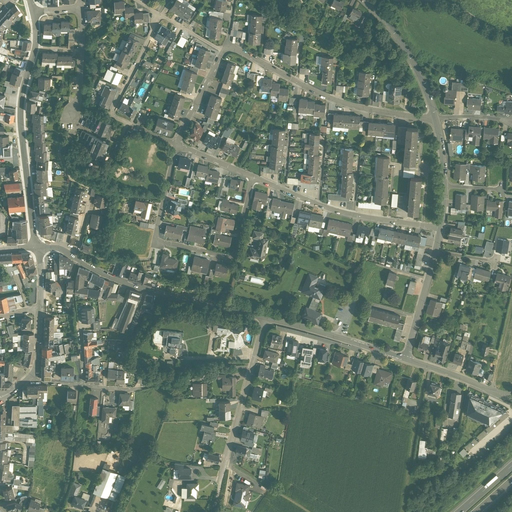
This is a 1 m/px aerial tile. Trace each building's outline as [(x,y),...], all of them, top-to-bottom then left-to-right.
[(178,0),(175,0),(173,3),(170,9),(175,13),(182,2),(178,0)] [(226,0),(225,0),(217,0),(216,8),(215,8),(224,10),(226,0)] [(340,3),(334,0),(331,6),(336,8),(335,9),(340,12),(343,7),(344,4),(340,2),(340,3)] [(124,1),(114,1),(114,11),(119,11),(119,10),(124,10),(124,7),(124,1)] [(187,6),(182,2),(175,13),(181,16),(187,6)] [(15,5),(10,9),(14,14),(15,15),(17,14),(20,11),(15,5)] [(133,6),(124,7),(124,10),(125,16),(134,15),(133,13),(133,6)] [(187,6),(181,16),(186,20),(188,16),(193,10),(187,6)] [(10,9),(5,15),(9,19),(11,20),(13,17),(12,16),(14,14),(10,9)] [(353,10),(347,20),(355,24),(356,24),(359,18),(359,19),(360,16),(362,14),(353,10)] [(99,11),(87,12),(88,22),(89,22),(100,21),(99,11)] [(143,12),(133,13),(134,15),(134,22),(138,22),(138,21),(143,20),(143,19),(143,16),(143,13),(143,12)] [(12,22),(11,23),(12,24),(14,25),(18,20),(20,18),(17,14),(15,15),(16,17),(15,18),(12,22)] [(262,15),(252,14),(252,22),(261,23),(262,18),(262,15)] [(5,15),(0,20),(0,21),(4,25),(9,19),(5,15)] [(359,19),(359,18),(356,24),(355,24),(355,25),(362,29),(364,24),(367,19),(360,16),(359,19)] [(217,18),(212,17),(211,17),(210,17),(208,28),(212,29),(220,30),(221,27),(222,19),(217,18)] [(9,19),(4,25),(5,26),(8,28),(12,24),(11,23),(12,22),(11,20),(9,19)] [(69,22),(61,22),(61,24),(60,30),(64,30),(64,31),(69,31),(69,29),(69,22)] [(261,23),(252,22),(251,32),(261,33),(261,26),(261,23)] [(61,24),(52,23),(52,25),(52,32),(56,32),(57,31),(60,32),(60,30),(61,24)] [(52,25),(44,24),(43,34),(44,34),(44,32),(47,33),(47,34),(52,34),(52,32),(52,25)] [(162,26),(158,33),(160,34),(165,37),(168,30),(162,26)] [(220,30),(212,29),(210,37),(219,38),(220,34),(220,33),(219,33),(220,30),(220,31),(220,30)] [(175,34),(168,30),(165,37),(169,39),(171,41),(175,34)] [(261,33),(251,32),(250,32),(249,42),(250,42),(250,41),(254,42),(254,43),(260,43),(261,33)] [(159,36),(157,34),(155,38),(157,39),(158,40),(161,42),(165,37),(160,34),(159,36)] [(132,39),(129,37),(123,51),(132,55),(139,41),(132,39)] [(183,46),(186,40),(182,37),(178,44),(183,46)] [(31,42),(27,41),(23,41),(22,46),(26,47),(26,49),(30,49),(31,42)] [(287,45),(286,45),(285,53),(296,54),(297,49),(297,46),(287,45)] [(201,48),(200,48),(198,56),(207,59),(210,51),(201,48)] [(123,51),(122,51),(120,55),(118,60),(118,61),(119,62),(118,65),(125,68),(132,55),(123,51)] [(7,55),(6,55),(5,55),(0,53),(0,58),(10,63),(11,63),(13,58),(7,55)] [(50,53),(42,53),(42,61),(49,61),(50,53)] [(57,54),(50,53),(49,61),(57,62),(57,56),(57,54)] [(285,53),(284,53),(283,62),(288,62),(288,63),(295,64),(296,54),(285,53)] [(65,56),(57,56),(57,62),(57,64),(64,64),(65,56)] [(207,59),(198,56),(195,65),(199,67),(204,69),(207,59)] [(333,57),(322,56),(322,64),(324,65),(332,65),(333,57)] [(26,61),(13,58),(11,63),(24,67),(26,61)] [(235,65),(228,62),(227,66),(226,66),(227,66),(225,70),(232,73),(233,68),(234,69),(234,68),(235,65)] [(332,65),(324,65),(323,74),(332,74),(332,65)] [(24,69),(16,67),(14,73),(21,75),(22,75),(24,69)] [(116,71),(109,69),(105,78),(111,81),(118,84),(122,74),(116,71)] [(145,76),(151,79),(152,77),(156,79),(158,74),(149,69),(145,76)] [(189,71),(186,69),(182,79),(184,79),(194,83),(197,73),(189,71)] [(225,70),(225,71),(223,76),(221,81),(223,82),(229,84),(230,84),(232,77),(233,73),(232,73),(225,70)] [(13,72),(10,82),(11,82),(19,84),(21,75),(14,73),(13,72)] [(370,72),(361,72),(360,72),(359,75),(361,75),(360,80),(369,81),(370,72)] [(332,74),(323,74),(323,77),(324,77),(324,81),(327,82),(327,83),(331,83),(332,75),(332,74)] [(50,78),(38,77),(38,78),(39,78),(39,81),(38,81),(38,82),(39,82),(38,87),(43,87),(43,88),(49,88),(49,82),(48,82),(49,78),(50,78)] [(194,83),(184,79),(181,88),(187,90),(191,91),(194,83)] [(272,80),(263,79),(262,90),(271,91),(272,83),(272,80)] [(360,80),(359,80),(358,87),(369,88),(369,81),(360,80)] [(468,83),(460,82),(460,90),(456,90),(456,91),(467,91),(468,83)] [(280,84),(272,83),(271,91),(271,94),(279,95),(279,88),(280,84)] [(111,87),(109,87),(105,85),(103,90),(107,92),(105,96),(103,95),(99,103),(108,107),(116,90),(111,88),(111,87)] [(401,86),(390,85),(389,93),(400,95),(401,86)] [(358,87),(357,95),(362,95),(368,96),(369,88),(358,87)] [(289,89),(279,88),(279,95),(279,98),(288,99),(289,89)] [(445,92),(446,92),(446,96),(444,96),(444,104),(454,105),(455,101),(456,101),(456,91),(448,90),(448,89),(447,88),(446,88),(445,88),(444,88),(444,89),(443,90),(444,91),(445,92)] [(39,92),(31,90),(29,97),(37,99),(38,95),(39,92)] [(400,95),(389,93),(389,98),(389,102),(388,102),(398,103),(399,99),(400,99),(400,95)] [(184,97),(175,94),(171,104),(181,107),(184,97)] [(220,98),(211,95),(208,104),(217,107),(220,98)] [(140,102),(141,101),(134,97),(133,99),(136,100),(132,108),(136,110),(139,104),(141,105),(143,103),(140,102)] [(481,99),(468,98),(467,105),(468,105),(468,109),(480,110),(481,99)] [(308,100),(300,99),(299,110),(307,111),(308,101),(308,100)] [(35,102),(26,101),(26,111),(31,112),(33,112),(35,113),(35,102)] [(315,102),(308,101),(307,111),(314,111),(315,104),(315,102)] [(511,101),(506,101),(506,106),(497,105),(497,111),(506,111),(505,113),(511,113),(511,101)] [(127,104),(123,102),(119,109),(126,113),(129,106),(130,106),(127,104)] [(181,107),(171,104),(168,115),(175,117),(178,118),(181,107)] [(217,107),(208,104),(206,109),(216,113),(218,107),(217,107)] [(326,105),(315,104),(314,111),(314,115),(325,116),(326,105)] [(15,109),(3,107),(0,106),(0,112),(14,114),(15,109)] [(132,108),(129,106),(126,113),(133,117),(136,110),(132,108)] [(216,113),(206,109),(204,115),(208,117),(214,119),(216,113)] [(14,114),(0,112),(0,115),(5,115),(4,121),(13,122),(14,114)] [(35,113),(33,112),(33,116),(32,116),(32,122),(33,122),(43,122),(43,114),(41,114),(36,113),(35,113)] [(113,125),(86,113),(84,117),(87,118),(84,125),(105,135),(108,128),(111,129),(113,125)] [(342,115),(334,115),(333,120),(333,126),(341,126),(342,115)] [(349,116),(342,115),(341,126),(345,127),(345,126),(348,126),(349,116)] [(360,117),(349,116),(348,126),(348,127),(359,128),(360,122),(360,117)] [(173,123),(158,118),(154,128),(169,134),(173,123)] [(43,122),(33,122),(33,128),(33,131),(34,131),(42,131),(42,126),(43,126),(43,122)] [(377,123),(369,123),(368,129),(368,134),(376,134),(377,123)] [(384,124),(377,123),(376,134),(383,135),(384,133),(384,124)] [(395,125),(384,124),(384,133),(394,135),(395,125)] [(193,128),(192,129),(191,130),(191,132),(189,136),(197,140),(196,140),(197,140),(202,130),(202,129),(195,125),(193,128)] [(481,127),(473,127),(469,126),(469,130),(468,135),(469,135),(474,135),(474,140),(472,140),(472,144),(479,145),(479,137),(480,137),(481,133),(481,127)] [(413,128),(407,128),(406,146),(417,147),(418,129),(413,128)] [(463,129),(451,128),(451,133),(450,133),(450,135),(450,138),(456,139),(455,140),(462,141),(463,129)] [(499,129),(487,128),(487,136),(483,135),(483,138),(490,138),(490,143),(495,143),(497,143),(498,139),(499,129)] [(42,131),(34,131),(34,135),(33,140),(35,141),(44,141),(44,137),(43,137),(43,132),(42,131)] [(108,143),(82,131),(80,135),(83,137),(80,144),(90,148),(88,152),(102,158),(103,159),(103,160),(104,160),(105,160),(105,159),(105,158),(107,153),(104,152),(108,143)] [(207,133),(203,141),(209,145),(214,136),(215,134),(210,131),(209,134),(207,133)] [(214,136),(209,145),(215,148),(220,140),(216,138),(214,136)] [(44,141),(35,141),(34,146),(35,146),(35,150),(36,150),(44,150),(44,146),(45,146),(45,141),(44,141)] [(225,141),(221,149),(226,151),(225,151),(228,153),(233,144),(231,143),(230,144),(225,141)] [(8,145),(0,145),(0,149),(0,152),(1,156),(12,156),(12,151),(11,144),(8,144),(8,145)] [(228,153),(231,154),(236,156),(238,152),(237,152),(239,149),(234,146),(234,145),(233,144),(228,153)] [(417,147),(406,146),(404,164),(415,165),(417,147)] [(44,150),(36,150),(36,154),(35,159),(37,160),(46,160),(46,155),(45,155),(45,151),(44,150)] [(190,159),(179,157),(177,166),(188,168),(190,159)] [(389,157),(378,157),(376,176),(377,177),(375,203),(386,204),(387,197),(388,187),(388,185),(388,184),(388,177),(389,178),(389,177),(388,177),(388,176),(387,176),(388,168),(388,167),(388,165),(389,158),(389,157)] [(46,160),(37,160),(36,165),(37,165),(37,169),(42,169),(47,168),(48,160),(46,160)] [(465,164),(456,164),(455,174),(454,174),(454,179),(459,179),(459,180),(460,180),(460,178),(464,178),(465,168),(464,168),(465,164)] [(208,167),(198,165),(196,174),(206,177),(207,170),(208,167)] [(485,166),(475,165),(475,169),(473,168),(473,172),(474,172),(474,175),(473,175),(473,180),(484,181),(485,166)] [(9,168),(0,167),(0,175),(5,175),(5,172),(9,171),(8,171),(9,171),(9,168)] [(9,171),(8,171),(9,171),(9,173),(6,174),(7,177),(9,177),(10,179),(18,178),(16,170),(9,171)] [(219,172),(207,170),(205,179),(217,182),(218,177),(219,172)] [(308,174),(302,174),(302,179),(302,181),(305,182),(308,182),(311,182),(315,183),(317,183),(318,175),(308,174)] [(413,177),(411,177),(409,195),(420,196),(422,178),(414,177),(413,177)] [(237,180),(231,179),(229,187),(235,189),(241,191),(243,180),(237,179),(237,180)] [(35,188),(35,195),(43,194),(47,195),(46,187),(35,188)] [(84,190),(76,188),(74,195),(82,197),(84,190)] [(267,194),(255,191),(252,208),(259,210),(261,202),(265,203),(266,197),(267,194)] [(35,195),(34,195),(34,203),(43,202),(43,199),(43,194),(35,195)] [(466,195),(456,194),(455,208),(465,209),(465,204),(466,195)] [(82,197),(74,195),(72,203),(80,204),(82,197)] [(420,196),(409,195),(408,213),(419,214),(420,196)] [(484,196),(472,195),(471,205),(471,209),(483,210),(484,196)] [(107,198),(97,196),(96,200),(95,200),(94,203),(95,203),(95,206),(98,206),(97,208),(101,209),(102,207),(105,208),(107,198)] [(24,197),(15,198),(16,211),(25,210),(24,197)] [(15,198),(7,198),(9,212),(16,211),(15,198)] [(284,202),(277,200),(277,199),(272,198),(272,199),(270,209),(274,210),(274,211),(281,213),(284,202)] [(152,203),(144,201),(144,202),(136,200),(134,206),(143,208),(141,216),(148,218),(150,212),(152,207),(151,207),(152,203)] [(177,202),(171,200),(170,205),(169,205),(168,211),(177,213),(178,208),(180,209),(180,206),(179,205),(180,202),(177,202)] [(228,202),(222,201),(220,210),(229,212),(236,213),(238,205),(231,203),(231,204),(228,203),(228,202)] [(496,202),(490,202),(490,203),(489,203),(489,209),(497,209),(497,214),(495,214),(495,218),(502,218),(503,201),(496,201),(496,202)] [(43,202),(34,203),(35,212),(44,211),(46,210),(46,208),(44,208),(43,202)] [(295,204),(284,202),(281,213),(280,217),(284,218),(286,211),(288,211),(288,213),(293,214),(295,204)] [(80,204),(72,203),(71,210),(73,210),(79,212),(80,204)] [(312,214),(300,211),(299,216),(300,216),(298,222),(305,224),(304,229),(308,230),(309,225),(312,214)] [(323,216),(312,214),(309,225),(315,226),(320,227),(322,221),(323,216)] [(104,218),(93,215),(91,223),(96,224),(95,226),(101,227),(104,218)] [(47,216),(39,217),(40,225),(49,224),(48,216),(47,216)] [(70,216),(68,223),(76,225),(78,218),(70,216)] [(234,220),(220,216),(217,226),(223,227),(225,227),(231,229),(232,225),(233,225),(234,220)] [(340,222),(329,219),(328,224),(329,224),(328,230),(328,231),(338,233),(341,222),(340,222)] [(26,220),(19,221),(13,221),(12,221),(12,228),(16,228),(16,241),(25,240),(25,238),(26,238),(25,228),(26,228),(26,220)] [(352,224),(341,222),(338,233),(348,235),(350,229),(351,229),(352,224)] [(76,225),(68,223),(66,231),(75,233),(76,225)] [(49,224),(40,225),(41,233),(43,233),(44,237),(51,240),(51,239),(56,240),(56,238),(58,232),(51,229),(51,224),(49,224)] [(176,227),(166,225),(167,226),(166,229),(165,229),(164,234),(170,235),(179,237),(179,238),(180,234),(179,233),(180,229),(180,228),(176,227)] [(370,228),(358,226),(356,235),(356,237),(360,238),(361,236),(363,236),(362,243),(366,244),(370,228)] [(201,230),(198,229),(198,228),(193,227),(192,234),(191,239),(198,240),(198,242),(203,243),(204,237),(205,237),(205,236),(204,236),(204,232),(201,231),(201,230)] [(12,228),(11,228),(12,237),(7,237),(6,244),(16,244),(16,241),(16,228),(12,228)] [(387,229),(380,228),(380,230),(378,237),(385,238),(387,229)] [(457,229),(451,228),(450,234),(461,236),(461,237),(462,230),(463,230),(457,229)] [(394,231),(387,229),(385,238),(392,240),(394,231)] [(397,232),(394,231),(392,240),(398,241),(400,232),(397,232),(397,231),(397,232)] [(266,240),(261,239),(263,233),(259,232),(258,238),(259,240),(257,248),(255,249),(250,248),(249,253),(248,252),(247,256),(250,257),(251,256),(257,257),(259,259),(260,259),(263,256),(263,257),(264,256),(263,254),(265,246),(266,246),(267,244),(265,243),(266,240)] [(404,233),(401,232),(400,232),(398,241),(405,243),(407,234),(404,233)] [(220,235),(215,234),(214,234),(214,237),(213,243),(229,247),(231,237),(220,235)] [(414,235),(407,234),(405,243),(412,244),(414,235)] [(461,236),(450,234),(449,234),(448,241),(454,242),(460,243),(460,242),(461,236)] [(421,237),(414,235),(412,244),(416,245),(419,246),(420,241),(421,237)] [(501,256),(505,256),(505,253),(507,254),(509,241),(498,239),(496,252),(502,253),(501,256)] [(491,252),(493,244),(487,242),(484,250),(491,252)] [(88,246),(82,244),(80,248),(90,253),(92,247),(89,245),(88,246)] [(21,253),(11,254),(12,262),(14,262),(15,262),(16,262),(15,260),(23,260),(21,253)] [(29,253),(21,253),(23,260),(24,265),(34,262),(32,255),(31,254),(29,253)] [(177,260),(167,257),(168,254),(163,253),(160,266),(175,269),(177,260)] [(73,261),(66,257),(64,262),(62,265),(70,269),(71,265),(73,261)] [(209,260),(194,257),(192,268),(201,270),(201,271),(206,273),(209,260)] [(124,263),(120,263),(115,275),(120,277),(126,263),(126,262),(124,261),(124,263)] [(24,273),(19,262),(16,262),(15,262),(14,262),(20,274),(22,278),(25,277),(24,273)] [(228,266),(216,263),(215,270),(214,273),(220,275),(225,276),(228,266)] [(470,267),(460,264),(457,276),(461,277),(460,279),(464,280),(464,278),(466,277),(468,278),(470,267)] [(36,267),(26,270),(27,272),(28,276),(37,274),(36,267)] [(88,271),(79,267),(76,277),(75,287),(80,288),(81,276),(82,276),(82,277),(85,278),(86,277),(89,279),(92,273),(88,271)] [(491,272),(476,268),(476,272),(475,272),(475,273),(474,276),(474,277),(474,278),(482,281),(482,279),(488,281),(491,272)] [(135,274),(131,272),(128,279),(135,282),(139,272),(136,271),(135,274)] [(143,273),(139,272),(135,282),(142,285),(143,281),(141,280),(143,273)] [(396,274),(389,272),(386,283),(393,285),(396,274)] [(101,278),(92,273),(89,279),(98,284),(101,278)] [(511,277),(497,273),(495,281),(494,282),(501,284),(500,288),(507,290),(511,277)] [(152,276),(145,274),(143,281),(142,285),(156,290),(157,285),(152,283),(152,284),(150,283),(147,282),(148,279),(151,280),(152,276)] [(316,276),(309,274),(307,278),(308,280),(314,282),(316,276)] [(12,275),(7,277),(11,284),(16,283),(12,275)] [(102,286),(101,288),(104,289),(105,290),(106,286),(108,287),(109,282),(104,280),(102,286)] [(314,282),(308,280),(303,292),(306,293),(309,285),(314,287),(316,283),(314,282)] [(55,290),(55,281),(53,281),(50,281),(46,281),(45,289),(55,290)] [(113,283),(109,282),(108,287),(105,295),(109,296),(109,294),(113,283)] [(308,308),(308,309),(315,311),(324,291),(318,288),(314,287),(309,285),(306,293),(314,296),(308,308)] [(141,294),(130,290),(127,299),(138,303),(141,294)] [(124,296),(118,294),(117,295),(116,299),(116,301),(122,303),(124,296)] [(152,297),(146,296),(143,306),(145,307),(151,308),(152,305),(153,301),(151,301),(152,297)] [(6,297),(0,298),(0,311),(9,310),(6,297)] [(138,303),(127,299),(126,304),(118,319),(114,329),(127,333),(135,309),(138,303)] [(442,303),(431,300),(429,305),(426,313),(439,317),(442,303)] [(93,307),(81,307),(82,321),(94,320),(93,307)] [(322,314),(315,311),(314,314),(307,312),(308,309),(308,308),(306,307),(302,317),(318,323),(322,314)] [(386,312),(371,308),(368,320),(382,324),(386,312)] [(140,311),(135,309),(127,333),(135,336),(144,312),(140,311)] [(400,316),(386,312),(382,324),(397,328),(398,325),(399,322),(400,316)] [(27,317),(24,317),(24,318),(22,318),(22,328),(30,328),(30,322),(32,322),(32,319),(30,319),(30,318),(27,318),(27,317)] [(232,322),(214,319),(212,329),(212,330),(216,331),(217,326),(231,329),(232,322)] [(244,324),(232,322),(231,329),(232,329),(232,330),(233,333),(235,332),(239,333),(239,330),(243,331),(244,324)] [(182,332),(163,329),(162,335),(167,336),(165,345),(170,346),(178,347),(182,347),(182,343),(181,343),(182,332)] [(92,332),(83,332),(84,340),(91,340),(91,339),(91,336),(92,336),(92,332)] [(461,348),(465,349),(467,344),(470,334),(465,332),(461,348)] [(280,336),(272,335),(271,342),(279,344),(279,343),(281,343),(282,339),(280,338),(280,336)] [(33,341),(23,340),(23,347),(24,347),(24,350),(26,350),(28,350),(33,350),(33,346),(33,341)] [(296,349),(298,341),(289,340),(287,353),(295,355),(296,355),(296,349)] [(420,341),(419,341),(417,349),(421,350),(421,352),(425,353),(425,351),(426,352),(428,344),(423,342),(420,341)] [(439,341),(437,346),(434,356),(439,357),(445,359),(447,353),(449,344),(439,341)] [(59,344),(56,344),(56,347),(58,347),(58,348),(57,348),(57,352),(59,351),(59,354),(64,353),(70,352),(68,343),(59,344)] [(490,345),(483,344),(481,353),(488,354),(490,345)] [(91,346),(87,347),(84,347),(85,355),(92,355),(92,353),(91,353),(91,346)] [(304,347),(303,347),(302,353),(306,354),(305,359),(301,359),(301,364),(309,365),(309,364),(311,364),(311,360),(312,355),(313,353),(313,348),(304,347)] [(53,352),(53,348),(42,348),(42,356),(52,356),(59,354),(59,351),(57,352),(53,352)] [(319,355),(318,360),(325,361),(326,354),(327,350),(327,348),(325,348),(324,349),(320,348),(319,355)] [(28,350),(26,350),(25,353),(23,352),(22,355),(25,356),(23,362),(32,363),(34,350),(33,350),(28,350)] [(278,354),(265,350),(263,358),(272,361),(276,362),(278,354)] [(344,354),(335,351),(332,363),(337,365),(337,363),(346,365),(347,362),(349,357),(343,355),(344,354)] [(464,356),(455,353),(452,362),(459,364),(460,360),(462,361),(464,356)] [(52,356),(42,356),(42,365),(47,365),(48,364),(48,360),(52,359),(52,356)] [(364,362),(357,360),(354,368),(354,370),(361,372),(360,373),(364,362)] [(481,363),(470,360),(467,370),(473,372),(473,373),(475,374),(476,373),(477,374),(478,372),(479,367),(481,363)] [(13,362),(4,361),(4,364),(4,369),(4,373),(4,376),(12,376),(13,365),(13,362)] [(370,365),(364,363),(364,362),(360,373),(368,375),(368,373),(370,365)] [(120,364),(117,363),(117,369),(117,370),(117,375),(116,375),(116,379),(116,382),(124,383),(125,375),(124,375),(124,371),(119,370),(120,364)] [(50,375),(46,375),(47,365),(42,365),(41,379),(50,379),(50,375)] [(66,367),(66,369),(61,368),(61,377),(65,377),(65,378),(73,378),(74,367),(66,367)] [(264,369),(259,368),(257,376),(262,377),(262,375),(271,378),(274,370),(270,369),(270,371),(264,369)] [(379,369),(378,369),(377,373),(374,384),(380,386),(382,380),(389,382),(392,373),(379,369)] [(1,373),(0,373),(0,388),(8,389),(12,387),(12,382),(11,382),(4,383),(4,378),(4,377),(4,376),(4,373),(1,373)] [(93,378),(85,377),(85,381),(95,381),(94,383),(99,383),(99,374),(96,373),(96,378),(93,378)] [(225,377),(222,377),(222,378),(222,389),(229,389),(229,394),(235,394),(234,376),(229,377),(225,377)] [(409,379),(405,389),(408,390),(409,390),(410,389),(413,390),(416,381),(409,379)] [(206,395),(206,382),(192,382),(193,395),(206,395)] [(440,386),(435,384),(435,383),(432,382),(431,384),(431,383),(428,393),(437,395),(438,394),(440,394),(441,388),(440,387),(440,386)] [(47,385),(37,385),(37,386),(37,396),(37,400),(43,400),(43,390),(47,390),(47,385)] [(37,386),(27,386),(27,389),(27,396),(33,396),(37,396),(37,386)] [(263,389),(254,387),(251,397),(256,399),(256,397),(260,398),(261,395),(263,390),(263,389)] [(76,390),(68,390),(67,399),(72,399),(72,401),(75,401),(76,390)] [(461,394),(452,393),(450,406),(459,407),(461,394)] [(506,410),(468,393),(465,414),(490,425),(506,410)] [(130,395),(120,394),(119,405),(129,406),(130,401),(130,395)] [(98,398),(90,397),(89,413),(96,413),(97,406),(98,398)] [(229,401),(219,401),(219,409),(230,409),(229,401)] [(19,405),(19,425),(36,426),(37,405),(37,404),(33,404),(19,405)] [(19,425),(19,405),(12,405),(11,424),(13,424),(19,425)] [(459,407),(450,406),(448,416),(457,418),(459,407)] [(116,408),(103,407),(102,421),(107,421),(108,415),(115,416),(116,408)] [(230,409),(219,409),(219,417),(230,417),(230,409)] [(260,416),(249,412),(248,417),(249,417),(247,424),(257,427),(259,420),(261,416),(260,416)] [(0,423),(0,430),(8,432),(12,432),(13,424),(11,424),(4,424),(0,423)] [(214,425),(209,424),(209,425),(201,423),(200,428),(204,429),(203,435),(207,436),(207,438),(210,439),(210,440),(211,440),(211,439),(214,440),(215,435),(216,431),(213,431),(214,426),(214,425)] [(253,433),(242,430),(241,435),(242,435),(241,439),(245,440),(251,442),(251,441),(253,433)] [(426,441),(420,440),(418,457),(426,458),(426,453),(427,448),(424,448),(424,446),(426,446),(426,441)] [(246,448),(238,445),(237,448),(236,448),(235,453),(244,455),(246,448)] [(464,448),(459,452),(464,457),(468,453),(464,448)] [(7,462),(0,461),(0,467),(7,469),(9,469),(9,463),(7,462)] [(125,477),(102,468),(93,491),(115,500),(125,477)] [(183,468),(178,468),(178,477),(190,477),(190,473),(190,470),(190,468),(183,468)] [(21,475),(15,473),(14,479),(13,484),(18,485),(19,485),(21,475)] [(81,484),(74,481),(68,494),(74,496),(75,494),(76,495),(81,484)] [(198,483),(187,483),(187,487),(186,497),(196,497),(196,489),(198,489),(198,483)] [(249,485),(237,483),(236,487),(237,487),(235,497),(244,499),(246,492),(247,492),(249,485)] [(12,487),(3,490),(4,493),(5,498),(14,496),(12,487)] [(91,495),(83,491),(81,497),(83,497),(82,498),(88,500),(91,495)] [(76,495),(75,494),(74,496),(71,502),(75,503),(74,505),(82,508),(85,502),(87,504),(91,506),(96,495),(92,493),(91,495),(88,500),(82,498),(83,497),(81,497),(76,495)] [(27,496),(20,498),(21,501),(20,501),(19,504),(21,504),(21,505),(24,506),(27,496)] [(244,499),(235,497),(233,504),(243,507),(244,499)] [(35,500),(31,498),(27,509),(36,511),(37,511),(38,511),(39,509),(38,508),(39,507),(40,503),(34,501),(35,500)] [(14,502),(6,505),(8,510),(10,509),(10,511),(11,511),(18,511),(21,505),(21,504),(19,504),(14,502)]
